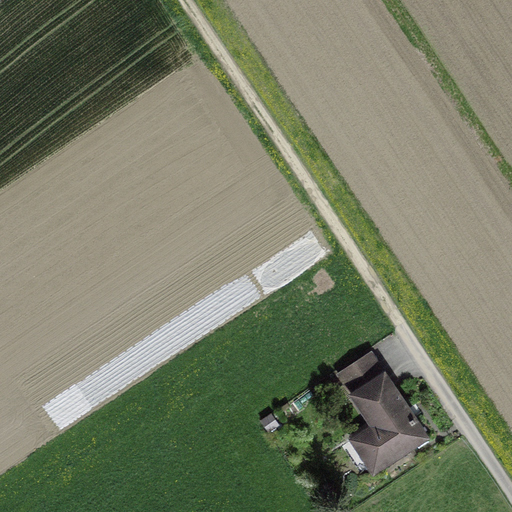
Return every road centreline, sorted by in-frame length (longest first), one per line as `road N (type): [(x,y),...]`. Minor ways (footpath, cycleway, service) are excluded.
road 1 (track): [(407,338),(183,0)]
road 2 (unclassified): [(407,338),(511,495)]
